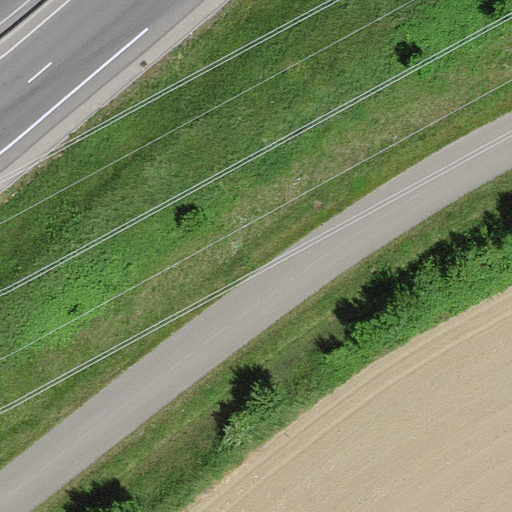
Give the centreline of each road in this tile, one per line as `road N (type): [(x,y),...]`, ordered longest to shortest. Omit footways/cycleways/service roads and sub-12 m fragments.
road 1 (unclassified): [(511,142),(383,217),(0,505)]
road 2 (trunk): [(0,125),(147,0)]
